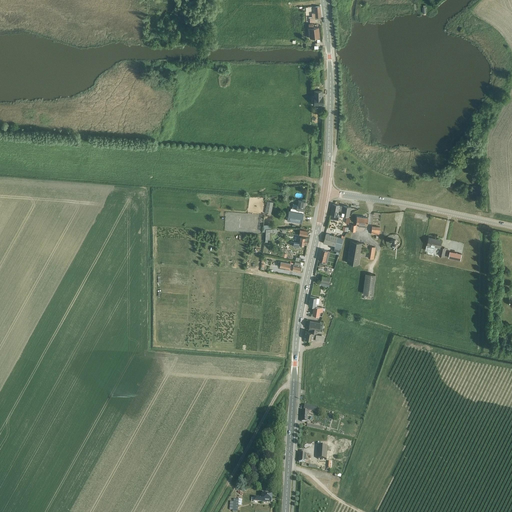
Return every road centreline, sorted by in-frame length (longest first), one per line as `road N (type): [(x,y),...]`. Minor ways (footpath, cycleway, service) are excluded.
road 1 (secondary): [(284,511),(295,344),(324,192)]
road 2 (secondary): [(324,192),(330,93),(322,0)]
road 3 (tertiary): [(324,192),(511,226)]
road 4 (track): [(293,386),(276,393),(211,511)]
